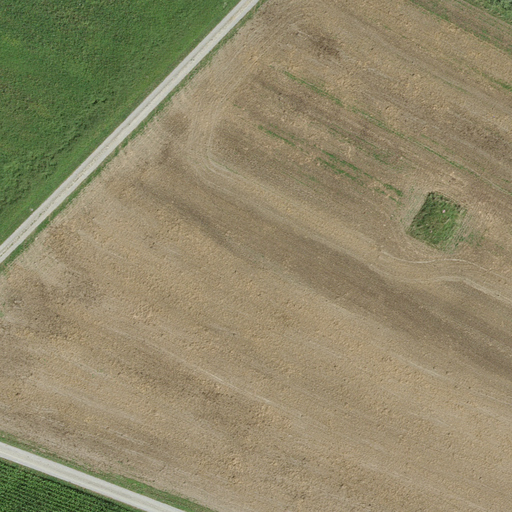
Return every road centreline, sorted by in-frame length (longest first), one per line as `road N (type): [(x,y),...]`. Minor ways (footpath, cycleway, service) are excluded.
road 1 (track): [(0,251),(245,0)]
road 2 (track): [(0,439),(184,511)]
